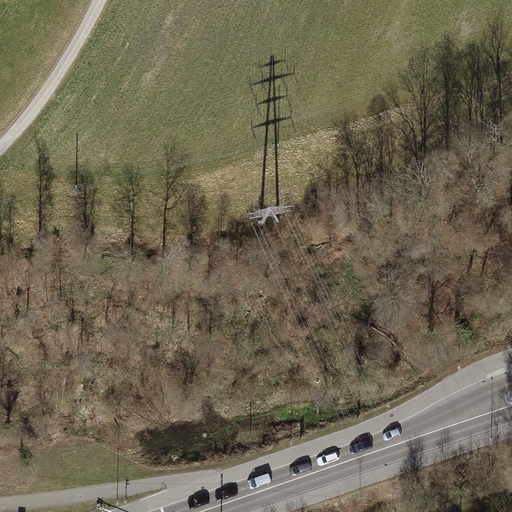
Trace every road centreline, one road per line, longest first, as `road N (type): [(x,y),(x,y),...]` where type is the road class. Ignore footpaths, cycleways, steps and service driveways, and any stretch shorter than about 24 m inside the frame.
road 1 (secondary): [(201,511),(511,398)]
road 2 (track): [(98,0),(69,55),(0,145)]
